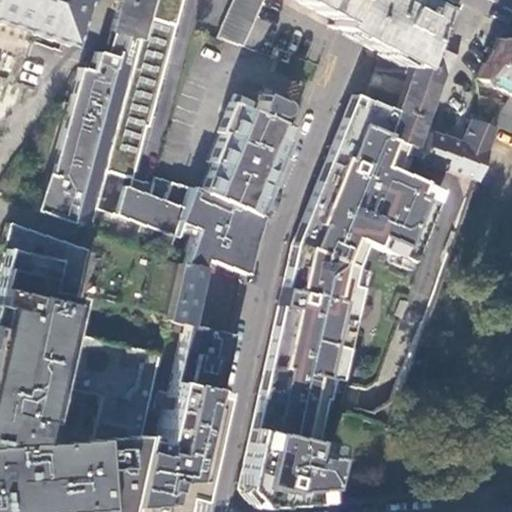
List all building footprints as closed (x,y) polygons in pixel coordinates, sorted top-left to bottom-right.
[(0,0),(0,24),(65,46),(80,0),(0,0)] [(167,182),(160,201),(125,189),(142,126),(144,127),(178,0),(146,0),(115,116),(90,207),(168,235),(170,228),(172,221),(182,190),(184,190),(185,188),(167,182)] [(146,0),(117,0),(108,31),(117,33),(97,111),(115,116),(146,0)] [(229,0),(213,39),(240,46),(260,0),(229,0)] [(291,0),(330,20),(339,0),(291,0)] [(366,48),(385,1),(383,0),(339,0),(330,20),(327,26),(351,39),(366,48)] [(390,0),(390,3),(385,1),(366,48),(377,53),(362,100),(392,111),(422,27),(431,4),(424,0),(390,0)] [(438,33),(422,27),(392,111),(382,137),(399,143),(409,146),(448,36),(438,33)] [(90,207),(115,116),(97,111),(117,33),(108,31),(102,54),(93,52),(88,71),(77,68),(46,183),(42,182),(32,211),(69,223),(70,220),(85,225),(90,207)] [(511,98),(511,45),(495,37),(473,79),(511,98)] [(279,102),(259,93),(253,107),(255,108),(253,112),(264,117),(266,113),(271,115),(275,115),(280,113),(282,110),(282,107),(281,103),(279,102)] [(436,188),(389,169),(399,143),(382,137),(392,111),(362,100),(347,95),(290,237),(233,489),(250,508),(312,504),(327,448),(308,444),(317,400),(320,400),(323,384),(332,386),(360,265),(351,262),(359,242),(406,261),(436,188)] [(225,101),(213,132),(216,133),(205,162),(209,163),(197,192),(255,216),(291,128),(264,117),(253,112),(225,101)] [(486,126),(490,127),(494,128),(511,133),(511,117),(493,111),(486,126)] [(446,171),(472,180),(490,127),(486,126),(482,124),(475,121),(467,118),(457,143),(426,131),(423,141),(431,143),(426,158),(448,166),(446,171)] [(179,262),(196,267),(198,258),(240,273),(247,241),(255,216),(197,192),(186,187),(185,188),(184,190),(182,190),(172,221),(190,227),(188,234),(179,262)] [(188,234),(190,227),(172,221),(170,228),(188,234)] [(0,511),(117,511),(134,439),(152,354),(64,334),(83,250),(4,224),(0,240),(0,511)] [(172,261),(150,252),(138,309),(161,313),(172,261)] [(179,262),(172,261),(161,313),(160,320),(180,324),(183,325),(196,267),(179,262)] [(154,443),(134,439),(117,511),(172,511),(175,494),(189,498),(226,334),(183,325),(180,324),(154,443)] [(329,455),(350,457),(351,446),(330,444),(329,455)]
